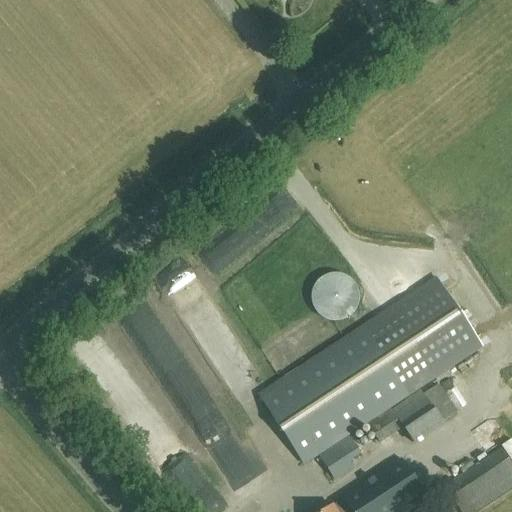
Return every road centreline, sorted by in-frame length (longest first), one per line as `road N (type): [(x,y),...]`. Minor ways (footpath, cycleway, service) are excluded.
road 1 (unclassified): [(0,348),(419,0)]
road 2 (unclassified): [(122,511),(0,366)]
